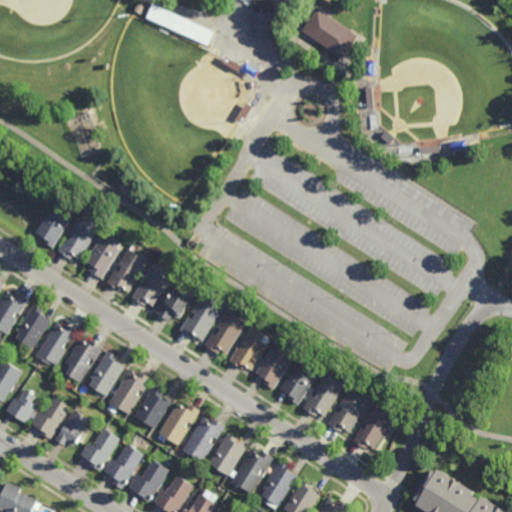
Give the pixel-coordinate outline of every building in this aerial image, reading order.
[(277,17),(270,17),(270,34),(252,34),(253,17),(251,17),(251,5),(254,5),(254,0),(274,0),(274,4),(277,4),(277,17)] [(150,18),(156,4),(219,32),(213,46),(150,18)] [(303,30),(343,57),(358,35),(318,8),(303,30)] [(235,68),(223,61),(225,56),(238,63),(235,68)] [(242,121),(237,118),(244,106),(249,109),(242,121)] [(391,143),(381,136),(386,131),(392,136),(395,138),(391,143)] [(62,207),(70,212),(66,218),(69,220),(52,247),(43,241),(45,238),(35,231),(54,202),(58,204),(61,200),(65,203),(62,207)] [(84,219),(85,216),(93,221),(95,217),(102,221),(99,225),(100,226),(79,259),(73,254),(71,258),(58,250),(66,237),(69,239),(72,234),(69,232),(79,216),(84,219)] [(101,278),(89,270),(92,265),(86,260),(105,231),(121,242),(118,247),(120,249),(101,278)] [(150,258),(128,292),(121,287),(119,291),(106,283),(115,269),(118,271),(122,266),(119,264),(129,248),(132,251),(135,248),(150,258)] [(153,306),(147,302),(144,305),(131,297),(139,284),(143,287),(146,282),(142,280),(154,262),(167,271),(163,278),(169,282),(153,306)] [(190,303),(189,303),(185,308),(187,309),(180,320),(172,314),(168,321),(156,312),(164,301),(165,301),(177,283),(195,295),(190,303)] [(12,296),(16,291),(29,299),(20,314),(16,311),(13,316),(17,318),(7,334),(1,331),(0,332),(0,302),(8,290),(13,294),(11,296),(12,296)] [(202,342),(197,338),(198,337),(195,335),(193,338),(180,330),(189,316),(192,318),(195,314),(191,311),(204,293),(225,307),(202,342)] [(32,350),(15,338),(19,332),(16,330),(34,304),(43,310),(41,313),(52,320),(32,350)] [(226,354),(221,351),(222,350),(221,350),(218,353),(205,345),(214,332),(217,334),(220,329),(217,327),(228,309),(247,321),(226,354)] [(62,328),(65,323),(78,331),(69,344),(66,342),(63,347),(67,350),(56,365),(51,362),(49,365),(35,355),(57,322),(62,325),(61,327),(62,328)] [(251,370),(245,366),(243,370),(230,361),(239,347),(242,350),(245,345),(241,343),(252,326),(266,335),(262,342),(268,346),(251,370)] [(87,342),(89,339),(103,348),(94,361),(90,359),(87,364),(91,367),(80,384),(65,374),(70,367),(65,363),(81,338),(87,342)] [(295,351),(288,346),(292,340),(299,345),(295,351)] [(274,389),(265,383),(266,380),(256,373),(274,346),(294,359),(274,389)] [(106,397),(89,386),(93,379),(90,377),(107,351),(117,357),(115,360),(125,367),(106,397)] [(3,402),(0,400),(0,362),(2,359),(22,372),(3,402)] [(298,406),(288,399),(290,395),(281,389),(298,362),(318,375),(298,406)] [(135,375),(139,370),(152,379),(144,392),(140,390),(137,394),(141,397),(129,415),(126,412),(125,413),(118,409),(115,413),(107,409),(110,404),(109,403),(130,370),(135,373),(134,374),(135,375)] [(332,377),(333,377),(346,385),(325,417),(319,413),(317,417),(304,408),(312,396),(316,398),(319,393),(315,391),(326,373),(332,377)] [(162,399),(163,396),(172,402),(155,428),(135,416),(154,386),(164,392),(160,398),(162,399)] [(357,394),(358,392),(371,400),(349,433),(344,430),(344,429),(343,429),(341,432),(328,423),(336,411),(340,414),(343,409),(339,406),(350,389),(357,394)] [(29,393),(30,390),(34,392),(32,395),(35,397),(32,402),(37,406),(26,423),(6,410),(13,399),(17,401),(24,390),(29,393)] [(50,439),(40,432),(41,431),(31,424),(39,412),(43,414),(55,396),(71,407),(50,439)] [(188,409),(190,404),(201,411),(193,424),(188,422),(185,426),(189,429),(179,446),(167,439),(165,442),(158,438),(161,434),(159,433),(178,403),(188,409)] [(380,408),(381,407),(396,417),(375,450),(369,446),(367,449),(353,441),(361,428),(365,430),(368,425),(365,423),(376,405),(380,408)] [(74,447),(66,442),(64,447),(55,441),(75,410),(91,420),(74,447)] [(209,423),(213,418),(226,427),(218,439),(214,437),(211,442),(214,444),(203,463),(196,459),(193,463),(188,459),(190,455),(183,451),(204,417),(209,420),(208,422),(209,423)] [(101,470),(90,463),(90,462),(80,455),(88,443),(93,446),(104,428),(120,438),(101,470)] [(229,477),(209,464),(229,433),(238,440),(236,443),(246,450),(229,477)] [(122,490),(112,483),(114,479),(104,473),(112,459),(116,462),(127,443),(145,454),(122,490)] [(258,456),(261,450),(274,458),(266,472),(262,470),(259,474),(263,477),(251,495),(232,483),(253,449),(258,453),(257,455),(258,456)] [(149,503),(128,489),(137,474),(141,477),(153,459),(170,470),(149,503)] [(279,507),(278,507),(276,510),(266,504),(268,501),(267,501),(265,503),(260,499),(266,491),(263,489),(280,461),(290,467),(288,471),(298,478),(279,507)] [(475,493),(473,496),(482,502),(484,499),(505,511),(424,511),(417,507),(419,504),(414,501),(433,471),(437,474),(439,471),(475,493)] [(177,511),(163,511),(164,511),(153,504),(162,490),(166,493),(178,475),(194,486),(177,511)] [(310,511),(288,511),(284,509),(302,481),(312,487),(310,489),(320,496),(310,511)] [(37,500),(31,511),(4,511),(0,510),(0,498),(7,482),(21,488),(19,493),(37,500)] [(210,500),(217,504),(212,511),(183,511),(185,509),(190,511),(201,494),(204,496),(207,491),(213,494),(210,500)] [(350,507),(347,511),(320,511),(329,498),(334,502),(336,498),(350,507)]
